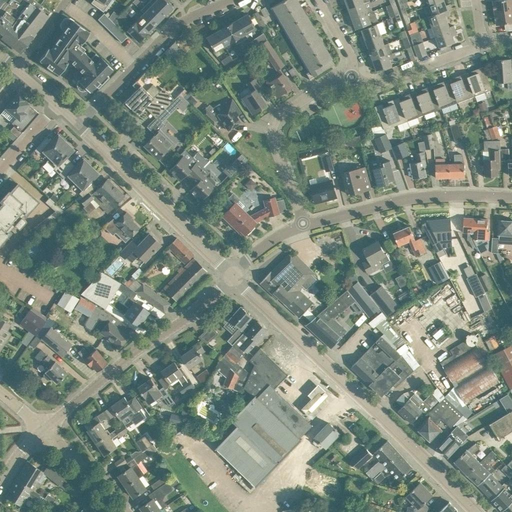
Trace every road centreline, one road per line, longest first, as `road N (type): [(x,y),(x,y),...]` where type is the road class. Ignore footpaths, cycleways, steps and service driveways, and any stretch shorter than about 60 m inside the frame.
road 1 (tertiary): [(475,511),(230,272)]
road 2 (tertiary): [(45,426),(230,272)]
road 3 (residential): [(303,225),(418,197),(511,196)]
road 4 (residential): [(303,225),(274,134),(277,116),(330,76),(360,74)]
road 5 (tertiary): [(230,272),(79,126)]
road 6 (residential): [(79,126),(179,24),(229,0)]
road 7 (residential): [(360,74),(400,74),(481,41)]
